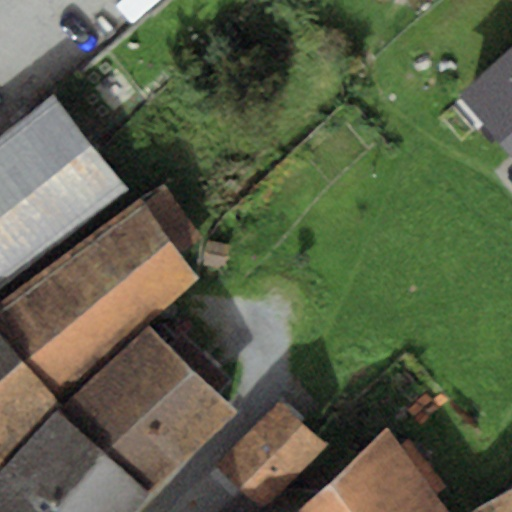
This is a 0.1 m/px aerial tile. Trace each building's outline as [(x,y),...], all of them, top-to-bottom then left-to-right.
[(511,49),(460,97),(511,154),(511,49)] [(0,284),(28,263),(127,192),(54,96),(0,138),(0,284)] [(162,182),(140,199),(178,254),(201,236),(162,182)] [(0,324),(57,397),(197,282),(178,254),(140,199),(0,300),(0,324)] [(226,243),(207,241),(205,266),(224,268),(226,243)] [(0,463),(57,397),(0,324),(0,463)] [(234,412),(149,327),(63,405),(151,492),(234,412)] [(282,401),(218,465),(262,509),(326,445),(282,401)] [(63,405),(0,474),(0,511),(133,511),(151,492),(63,405)] [(448,511),(389,427),(294,511),(448,511)] [(511,511),(511,488),(475,511),(511,511)]
